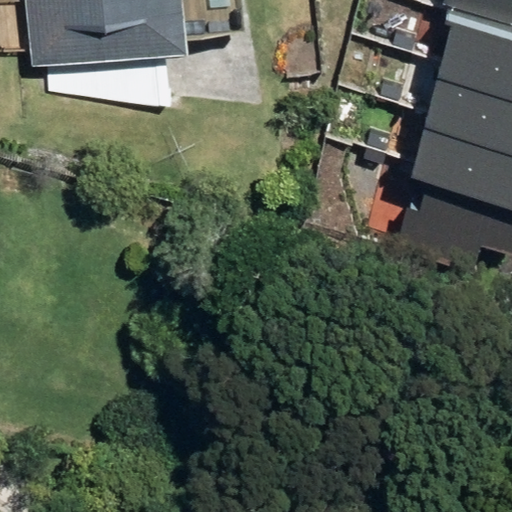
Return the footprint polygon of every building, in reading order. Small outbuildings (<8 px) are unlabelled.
[(40,0),(48,91),(179,98),(176,46),(204,43),(202,24),(257,19),(255,0),(40,0)] [(511,59),(511,4),(496,0),(456,0),(445,42),(511,59)] [(511,115),(511,59),(445,42),(432,94),(511,115)] [(511,170),(511,115),(432,94),(418,146),(434,150),(511,170)] [(511,225),(511,170),(434,150),(420,202),(511,225)]
